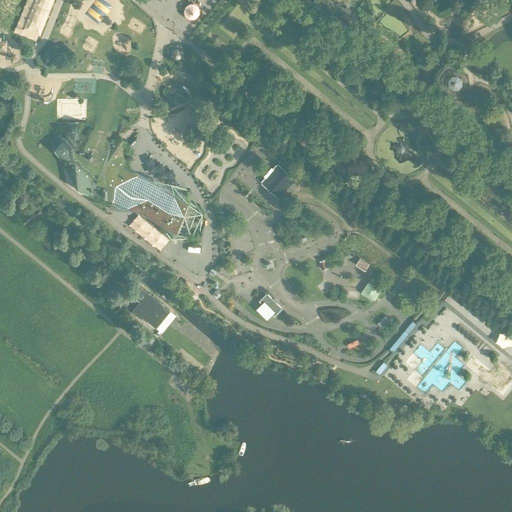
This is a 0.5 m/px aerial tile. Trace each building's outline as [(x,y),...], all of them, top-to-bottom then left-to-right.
[(199,2),(186,2),(186,18),(199,17),(199,2)] [(463,79),(459,76),(453,76),(449,80),(450,86),(454,90),(460,89),(463,86),(463,79)] [(54,125),(52,138),(53,148),(61,162),(63,163),(64,167),(88,196),(93,199),(106,203),(109,204),(111,201),(114,195),(138,209),(140,210),(186,236),(190,225),(195,214),(198,206),(185,198),(149,177),(124,168),(127,158),(127,157),(126,151),(125,141),(118,133),(95,125),(87,122),(76,120),(56,122),(54,125)] [(145,157),(150,172),(165,167),(163,161),(155,163),(152,154),(145,157)] [(277,164),(262,182),(279,197),(294,179),(277,164)] [(370,264),(361,258),(357,264),(367,270),(370,264)] [(326,260),(319,261),(322,270),(328,268),(326,260)] [(185,280),(181,285),(188,291),(192,286),(185,280)] [(324,294),(329,290),(321,282),(317,286),(324,294)] [(156,327),(170,309),(138,283),(130,293),(139,300),(131,310),(140,317),(142,316),(156,327)] [(380,288),(376,285),(370,293),(375,296),(380,288)] [(124,290),(117,298),(126,306),(129,302),(123,297),(127,293),(124,290)] [(266,292),(259,300),(262,303),(258,307),(257,309),(267,318),(269,317),(272,313),(276,316),(283,309),(266,292)]
